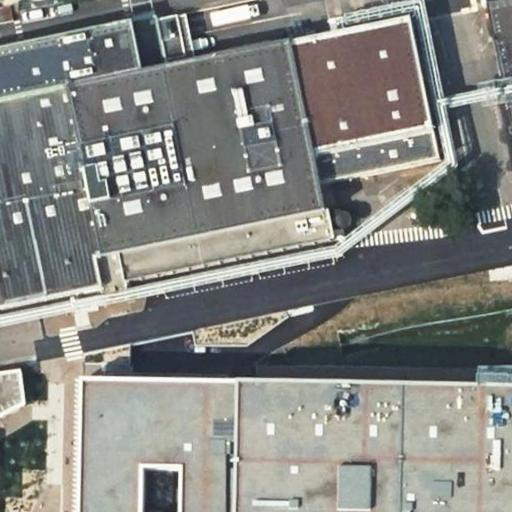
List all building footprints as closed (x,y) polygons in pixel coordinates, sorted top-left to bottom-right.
[(511,0),(505,0),(490,4),(487,4),(511,122),(511,0)] [(320,2),(248,16),(254,46),(326,32),(320,2)] [(158,19),(0,50),(0,309),(102,289),(105,300),(130,295),(127,283),(333,241),(328,211),(325,211),(320,184),(439,161),(411,19),(168,67),(167,61),(159,23),(158,19)] [(178,19),(159,23),(167,61),(186,57),(178,19)] [(0,416),(25,404),(21,372),(0,375),(0,416)]
